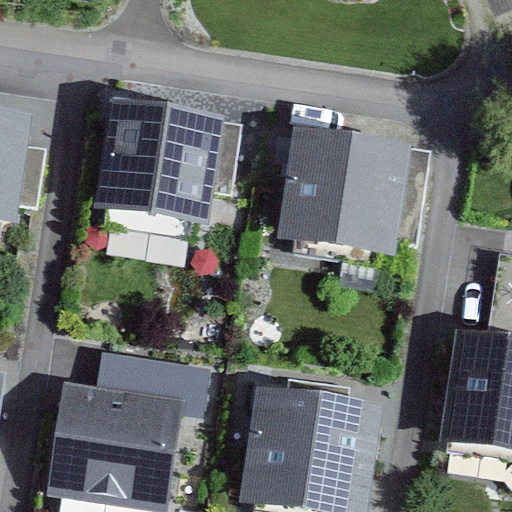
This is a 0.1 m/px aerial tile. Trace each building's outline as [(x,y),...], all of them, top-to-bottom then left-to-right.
[(511,0),(488,0),(496,16),(511,9),(511,0)] [(229,127),(111,109),(95,214),(213,232),(229,127)] [(33,124),(0,118),(0,229),(17,232),(33,124)] [(412,154),(296,137),(280,245),(397,262),(412,154)] [(511,321),(511,266),(502,265),(491,317),(511,321)] [(511,448),(511,335),(456,329),(441,440),(511,448)] [(347,511),(365,401),(258,385),(240,504),(288,511),(347,511)] [(177,511),(189,415),(69,400),(55,509),(81,511),(177,511)]
